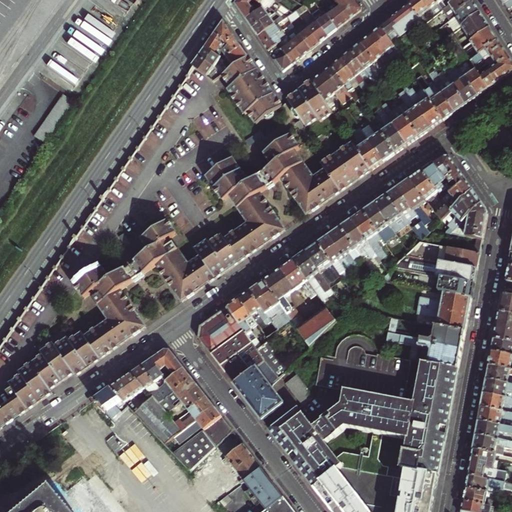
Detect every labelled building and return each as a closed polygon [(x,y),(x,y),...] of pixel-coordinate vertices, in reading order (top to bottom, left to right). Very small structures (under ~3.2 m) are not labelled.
[(247,21),(256,14),(250,6),(254,0),(239,0),(236,5),(242,14),(247,21)] [(276,2),(273,0),(254,0),(263,6),(262,6),(264,8),(268,6),(271,9),(276,2)] [(313,0),(306,5),(309,9),(311,12),(319,7),(313,0)] [(356,0),(350,0),(341,7),(351,20),(356,16),(363,11),(361,7),(357,1),(356,0)] [(431,14),(420,0),(415,0),(414,1),(410,5),(421,21),(424,25),(429,21),(426,17),(431,14)] [(443,11),(434,0),(420,0),(431,14),(434,18),(443,11)] [(448,23),(474,4),(471,0),(457,0),(450,6),(446,8),(443,11),(448,17),(433,28),(437,32),(448,23)] [(447,0),(434,0),(443,11),(446,8),(443,3),(446,1),(447,0)] [(291,12),(294,14),(298,11),(303,7),(297,3),(291,12)] [(456,33),(481,14),(477,9),(474,4),(448,23),(456,33)] [(303,7),(298,11),(300,15),(309,9),(306,5),(303,7)] [(421,21),(410,5),(406,8),(402,12),(413,27),(421,21)] [(340,7),(328,16),(338,30),(344,25),(351,20),(341,7),(340,7)] [(256,14),(247,21),(250,26),(253,29),(273,15),(271,13),(269,15),(264,8),(256,14)] [(294,14),(288,18),(290,21),(291,22),(300,15),(298,11),(294,14)] [(316,19),(329,37),(333,34),(338,30),(328,16),(325,12),(323,13),(316,19)] [(413,27),(402,12),(393,19),(389,22),(400,37),(413,27)] [(463,50),(491,29),(486,22),(481,14),(456,33),(453,35),(454,36),(463,50)] [(273,15),(253,29),(256,33),(259,38),(285,20),(281,17),(274,22),(271,19),(274,18),(273,15)] [(285,20),(259,38),(262,41),(264,45),(278,35),(280,34),(277,29),(279,27),(280,28),(290,21),(288,18),(285,20)] [(307,25),(309,28),(320,44),(324,41),(329,37),(316,19),(307,25)] [(400,37),(389,22),(385,25),(381,27),(392,43),(400,37)] [(224,23),(213,39),(223,47),(219,50),(224,53),(235,38),(232,33),(224,23)] [(291,42),(303,58),(307,55),(311,51),(298,33),(293,25),(288,28),(289,30),(290,30),(296,38),(291,42)] [(392,43),(381,27),(376,31),(371,36),(390,62),(393,60),(391,57),(393,56),(390,52),(395,47),(392,43)] [(298,33),(311,51),(316,48),(320,44),(309,28),(303,33),(301,30),(298,33)] [(481,56),(499,42),(495,36),(491,29),(463,50),(466,55),(475,48),(481,56)] [(278,35),(264,45),(267,50),(270,53),(278,46),(285,41),(288,38),(286,36),(281,40),(278,35)] [(390,62),(371,36),(367,39),(361,44),(378,68),(384,75),(387,79),(390,77),(383,68),(390,63),(390,62)] [(463,50),(454,36),(447,42),(459,60),(466,55),(463,50)] [(239,44),(235,38),(224,53),(225,55),(224,57),(222,55),(220,57),(226,61),(228,59),(242,48),(239,44)] [(209,45),(206,49),(220,57),(222,55),(224,53),(219,50),(223,47),(213,39),(209,45)] [(282,50),(294,65),(299,61),(303,58),(291,42),(288,45),(285,41),(278,46),(281,51),(282,50)] [(486,59),(490,65),(501,81),(509,76),(511,74),(511,61),(509,58),(499,42),(481,56),(471,62),(474,67),(486,59)] [(378,68),(361,44),(356,48),(352,51),(365,71),(374,84),(377,87),(387,79),(384,75),(378,79),(373,72),(378,68)] [(278,46),(270,53),(284,73),(289,69),(294,65),(282,50),(281,51),(278,46)] [(246,53),(242,48),(228,59),(235,68),(248,57),(246,53)] [(203,54),(200,58),(225,76),(227,74),(225,73),(226,71),(220,67),(223,63),(226,62),(226,61),(220,57),(206,49),(203,54)] [(365,71),(352,51),(347,55),(341,60),(355,79),(366,95),(377,87),(374,84),(367,89),(363,84),(365,82),(360,75),(365,71)] [(230,72),(227,74),(225,76),(224,76),(231,87),(232,89),(229,91),(246,115),(249,113),(258,126),(283,108),(283,106),(273,92),(258,71),(248,57),(235,68),(232,70),(230,72)] [(196,63),(193,67),(215,83),(218,81),(214,79),(216,76),(220,79),(224,76),(225,76),(200,58),(196,63)] [(355,79),(341,60),(337,63),(331,67),(345,87),(356,103),(361,99),(354,90),(353,91),(352,89),(353,88),(350,83),(355,79)] [(232,70),(226,62),(223,63),(230,72),(232,70)] [(417,66),(414,62),(408,66),(411,70),(417,66)] [(459,69),(462,72),(479,97),(484,94),(486,92),(489,90),(478,73),(477,71),(474,73),(468,63),(459,69)] [(495,86),(501,81),(490,65),(478,73),(489,90),(495,86)] [(345,87),(331,67),(327,71),(322,75),(336,95),(343,106),(348,102),(341,91),(345,87)] [(479,97),(462,72),(456,77),(452,71),(450,72),(447,68),(443,70),(449,78),(467,105),(473,101),(479,97)] [(430,75),(439,89),(456,114),(462,109),(467,105),(449,78),(443,82),(436,71),(430,75)] [(336,95),(322,75),(317,78),(312,83),(334,114),(336,118),(346,110),(343,106),(338,110),(330,99),(336,95)] [(444,121),(450,117),(456,114),(439,89),(434,93),(422,75),(416,79),(424,90),(444,121)] [(334,114),(312,83),(301,91),(289,101),(306,128),(318,120),(320,123),(334,114)] [(405,88),(407,91),(433,129),(439,125),(444,121),(424,90),(417,94),(414,90),(412,92),(408,86),(405,88)] [(406,117),(421,138),(427,134),(433,129),(407,91),(404,93),(407,97),(404,98),(406,101),(405,101),(411,110),(412,108),(414,111),(406,117)] [(382,107),(409,146),(415,142),(421,138),(406,117),(398,123),(397,120),(397,117),(392,110),(391,110),(387,103),(382,107)] [(382,134),(397,155),(403,150),(409,146),(382,107),(377,110),(381,117),(381,119),(385,126),(388,127),(388,126),(390,129),(382,134)] [(361,129),(385,163),(391,159),(397,155),(382,134),(374,140),(372,137),(373,136),(374,134),(369,128),(366,127),(366,126),(364,127),(362,125),(359,127),(361,129)] [(358,151),(372,172),(379,167),(385,163),(361,129),(353,135),(362,148),(358,151)] [(16,401),(15,402),(23,414),(43,400),(55,392),(53,389),(65,381),(75,373),(78,377),(91,367),(121,346),(120,344),(125,341),(126,343),(131,339),(147,328),(134,309),(122,291),(159,266),(171,284),(184,302),(201,291),(205,288),(204,286),(209,282),(211,284),(231,270),(260,250),(258,248),(263,244),(265,246),(267,245),(287,231),(274,213),(262,195),(273,187),(283,180),(297,199),(308,216),(327,203),(330,201),(329,199),(334,195),(336,198),(358,182),(372,172),(358,151),(354,144),(323,166),(326,171),(315,179),(305,165),(296,152),(301,149),(292,136),(266,155),(274,167),(267,172),(264,174),(261,176),(250,183),(233,159),(207,177),(224,202),(233,196),(238,204),(251,223),(228,240),(225,236),(213,244),(211,241),(197,251),(202,258),(191,266),(177,247),(176,245),(172,248),(168,242),(179,235),(169,222),(144,240),(150,249),(152,252),(111,280),(109,277),(103,268),(77,286),(86,299),(96,292),(100,297),(95,300),(99,306),(110,322),(89,337),(86,332),(73,341),(71,338),(59,346),(57,343),(44,352),(46,355),(22,372),(24,375),(12,383),(14,387),(9,391),(14,398),(16,401)] [(435,164),(451,186),(447,189),(452,196),(467,183),(459,171),(450,159),(444,158),(439,161),(435,164)] [(430,168),(424,172),(442,196),(446,200),(452,196),(447,189),(451,186),(435,164),(430,168)] [(418,176),(411,181),(427,202),(430,200),(435,205),(442,200),(440,198),(442,196),(424,172),(418,176)] [(404,186),(398,190),(415,211),(423,222),(413,229),(423,241),(431,234),(426,228),(431,224),(429,222),(431,220),(424,211),(421,211),(419,209),(428,202),(427,202),(411,181),(404,186)] [(474,192),(471,188),(467,183),(452,196),(446,200),(449,205),(454,212),(474,192)] [(393,193),(388,197),(405,218),(411,226),(413,224),(411,221),(415,219),(410,212),(413,210),(414,212),(415,211),(398,190),(393,193)] [(449,230),(448,234),(452,235),(483,205),(478,198),(474,192),(454,212),(453,213),(458,218),(449,227),(451,229),(449,230)] [(383,200),(377,205),(398,235),(402,241),(404,240),(403,238),(404,237),(405,233),(412,228),(411,226),(405,218),(388,197),(383,200)] [(371,209),(365,213),(383,239),(386,243),(398,235),(377,205),(371,209)] [(454,212),(449,205),(437,215),(443,222),(453,213),(454,212)] [(487,211),(486,210),(483,205),(452,235),(461,236),(462,230),(467,231),(466,237),(468,238),(484,241),(488,216),(487,211)] [(359,217),(354,221),(379,257),(382,261),(387,257),(377,242),(383,239),(365,213),(359,217)] [(348,225),(342,229),(356,250),(361,256),(364,261),(369,257),(373,258),(375,257),(376,259),(379,257),(354,221),(348,225)] [(336,233),(331,237),(361,280),(370,293),(373,290),(359,270),(358,271),(357,269),(359,268),(359,265),(355,260),(361,256),(356,250),(342,229),(336,233)] [(325,241),(319,245),(334,265),(339,262),(348,274),(350,274),(352,273),(358,282),(361,280),(331,237),(325,241)] [(482,250),(484,241),(468,238),(465,252),(481,255),(482,250)] [(314,249),(307,253),(333,290),(334,292),(340,288),(335,281),(342,277),(334,265),(319,245),(314,249)] [(479,264),(481,255),(465,252),(440,248),(438,262),(478,270),(479,264)] [(302,257),(295,262),(316,293),(323,288),(327,294),(333,290),(307,253),(302,257)] [(477,277),(478,270),(438,262),(407,257),(394,270),(395,270),(440,279),(449,281),(449,280),(475,285),(477,277)] [(289,266),(283,270),(297,291),(305,285),(307,288),(306,291),(311,299),(314,296),(316,299),(319,296),(316,293),(295,262),(289,266)] [(274,276),(265,282),(293,321),(298,328),(303,335),(313,348),(338,323),(328,309),(322,314),(316,318),(315,315),(310,319),(311,322),(304,327),(300,321),(302,319),(298,314),(300,312),(296,307),(293,309),(286,299),(297,291),(283,270),(274,276)] [(380,283),(392,285),(395,270),(394,270),(380,283)] [(446,295),(472,300),(474,291),(475,285),(449,280),(449,281),(440,279),(437,293),(446,295)] [(259,287),(251,292),(270,319),(278,331),(279,331),(281,333),(283,333),(289,329),(289,327),(288,325),(293,321),(265,282),(259,287)] [(306,302),(311,299),(306,291),(307,288),(305,285),(297,291),(306,302)] [(246,296),(241,299),(252,316),(258,312),(258,314),(264,323),(266,321),(267,322),(270,319),(251,292),(246,296)] [(440,328),(466,333),(471,308),(472,300),(446,295),(444,305),(441,305),(442,302),(425,299),(424,303),(422,302),(417,301),(415,312),(419,313),(420,312),(422,312),(422,316),(439,319),(439,317),(442,318),(440,328)] [(322,314),(328,309),(319,296),(316,299),(314,296),(311,299),(322,314)] [(511,298),(503,297),(501,308),(500,314),(511,316),(511,298)] [(235,303),(227,309),(252,342),(255,339),(255,337),(252,332),(252,330),(259,325),(252,316),(241,299),(235,303)] [(264,362),(280,380),(291,369),(268,343),(258,351),(252,342),(227,309),(201,327),(200,333),(199,339),(228,376),(234,385),(264,362)] [(511,316),(500,314),(499,321),(496,335),(495,342),(511,345),(511,316)] [(463,350),(466,333),(440,328),(439,328),(436,343),(396,335),(399,320),(392,319),(388,342),(396,344),(396,346),(399,347),(400,344),(412,347),(409,361),(412,361),(423,364),(459,371),(463,350)] [(303,335),(298,328),(293,332),(298,339),(303,335)] [(270,430),(279,443),(298,466),(318,494),(332,511),(432,511),(435,497),(439,476),(448,431),(457,380),(459,371),(423,364),(415,404),(404,402),(412,361),(409,361),(379,355),(379,352),(378,350),(377,346),(376,344),(374,340),(372,338),(368,336),(365,334),(360,333),(357,332),(354,332),(350,333),(346,335),(343,337),(341,339),(338,342),(336,345),(335,348),(334,352),(322,350),(315,385),(344,390),(343,407),(314,428),(299,407),(270,430)] [(511,345),(495,342),(494,348),(493,355),(511,358),(511,345)] [(169,382),(184,370),(177,360),(171,352),(165,351),(160,355),(153,360),(169,382)] [(511,358),(493,355),(491,361),(490,369),(511,372),(511,358)] [(169,382),(153,360),(148,363),(143,367),(160,389),(169,382)] [(253,409),(262,420),(284,404),(272,388),(280,380),(264,362),(234,385),(243,396),(253,409)] [(160,389),(143,367),(138,371),(133,374),(147,390),(150,394),(152,392),(154,393),(160,389)] [(511,372),(490,369),(489,375),(487,383),(511,387),(511,372)] [(159,404),(175,392),(192,379),(188,374),(184,370),(169,382),(160,389),(154,393),(151,396),(154,398),(159,404)] [(147,390),(133,374),(123,381),(113,388),(127,404),(147,390)] [(285,383),(302,404),(313,395),(296,374),(285,383)] [(170,408),(172,410),(200,389),(196,384),(192,379),(175,392),(180,399),(177,399),(171,404),(173,406),(170,408)] [(511,387),(487,383),(486,389),(484,396),(511,401),(511,387)] [(127,404),(113,388),(105,394),(96,400),(116,422),(131,408),(127,404)] [(186,406),(190,412),(207,398),(204,394),(200,389),(172,410),(175,413),(177,412),(179,413),(185,408),(186,406)] [(511,401),(484,396),(483,403),(482,410),(511,416),(511,409),(511,401)] [(137,414),(166,445),(183,432),(176,423),(159,404),(154,398),(137,414)] [(182,418),(176,423),(183,432),(214,408),(211,403),(207,398),(190,412),(194,417),(186,423),(182,418)] [(15,402),(0,411),(0,423),(3,428),(13,421),(15,420),(23,414),(15,402)] [(192,473),(234,433),(223,420),(214,408),(183,432),(166,445),(192,473)] [(511,415),(511,416),(482,410),(480,417),(479,424),(511,430),(511,415)] [(511,430),(479,424),(478,432),(476,438),(511,445),(511,438),(511,430)] [(511,444),(511,445),(476,438),(475,446),(474,452),(497,456),(503,457),(504,450),(511,451),(511,444)] [(234,472),(236,470),(253,458),(248,451),(243,445),(225,460),(234,472)] [(497,456),(474,452),(472,463),(469,478),(505,485),(507,475),(497,473),(499,464),(495,463),(497,456)] [(243,484),(244,483),(262,469),(257,464),(253,458),(236,470),(244,479),(241,482),(243,484)] [(245,493),(259,511),(266,511),(284,498),(275,487),(262,469),(244,483),(249,490),(245,493)] [(505,485),(469,478),(468,484),(467,491),(503,498),(505,485)] [(110,511),(81,479),(66,492),(72,509),(50,485),(19,511),(110,511)] [(503,498),(467,491),(465,498),(464,503),(485,507),(487,499),(489,499),(489,501),(502,504),(503,498)] [(227,496),(219,502),(224,509),(232,502),(227,496)] [(294,511),(284,498),(266,511),(294,511)] [(485,507),(464,503),(463,508),(462,511),(490,511),(491,509),(485,507)]
